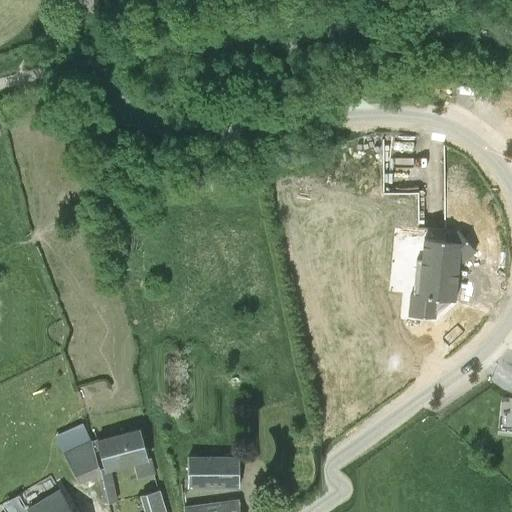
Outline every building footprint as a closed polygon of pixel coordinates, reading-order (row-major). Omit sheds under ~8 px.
[(138,428),(97,439),(106,470),(147,459),(138,428)] [(88,441),(64,452),(80,483),(103,473),(88,441)] [(238,455),(188,454),(187,486),(238,487),(238,455)] [(76,511),(63,488),(26,507),(28,511),(76,511)] [(164,511),(159,492),(137,498),(140,511),(164,511)] [(185,503),(185,511),(237,511),(236,499),(185,503)]
